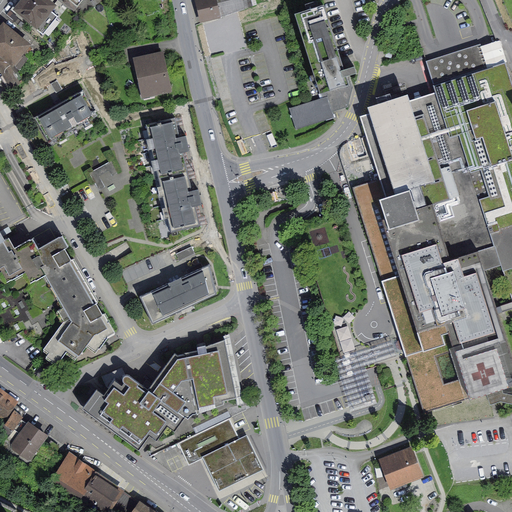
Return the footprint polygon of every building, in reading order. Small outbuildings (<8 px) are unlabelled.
[(45,0),(24,0),(16,9),(37,26),(41,21),(47,26),(55,16),(49,11),(53,6),(45,0)] [(65,0),(64,2),(74,10),(82,0),(65,0)] [(196,0),(202,22),(217,18),(217,17),(221,16),(217,0),(196,0)] [(239,0),(222,0),(225,9),(241,5),(239,0)] [(324,11),(295,21),(323,102),(293,113),(299,131),(338,118),(334,107),(355,100),(324,11)] [(7,23),(0,30),(0,56),(14,69),(34,47),(7,23)] [(402,345),(405,356),(423,413),(511,384),(511,358),(484,270),(501,265),(502,270),(511,266),(511,83),(505,62),(482,70),(474,46),(450,54),(457,78),(433,85),(435,92),(397,104),(402,120),(374,129),(389,175),(352,187),(399,336),(402,345)] [(163,52),(133,58),(142,98),(172,92),(163,52)] [(82,92),(38,117),(52,145),(96,121),(82,92)] [(147,129),(150,142),(179,136),(176,122),(147,129)] [(150,142),(153,155),(182,149),(180,140),(179,136),(150,142)] [(182,149),(184,157),(191,155),(186,138),(180,140),(182,149)] [(110,169),(113,174),(123,169),(111,147),(104,150),(110,160),(91,170),(100,187),(106,184),(100,174),(110,169)] [(153,155),(156,169),(185,162),(184,157),(182,149),(153,155)] [(156,169),(159,182),(188,175),(185,162),(156,169)] [(159,182),(162,195),(191,189),(188,175),(159,182)] [(162,195),(165,208),(194,202),(192,193),(191,189),(162,195)] [(194,202),(196,210),(203,209),(199,192),(192,193),(194,202)] [(165,208),(168,222),(197,215),(196,210),(194,202),(165,208)] [(168,222),(171,235),(200,228),(197,215),(168,222)] [(10,250),(0,256),(0,273),(0,274),(0,275),(9,291),(10,290),(13,296),(12,297),(20,311),(22,310),(24,315),(85,280),(73,258),(70,260),(65,249),(66,248),(59,236),(35,250),(30,240),(10,250)] [(0,337),(2,341),(4,341),(2,338),(3,337),(0,331),(0,289),(23,331),(20,332),(43,349),(46,345),(52,349),(46,356),(57,364),(59,360),(60,361),(69,348),(65,346),(65,347),(51,338),(54,334),(38,322),(30,327),(25,318),(26,318),(24,315),(22,310),(20,311),(12,297),(13,296),(10,290),(9,291),(0,275),(0,274),(0,273),(0,256),(10,250),(7,245),(4,240),(0,242),(0,337)] [(210,264),(140,296),(152,323),(217,294),(210,264)] [(97,302),(85,280),(24,315),(26,318),(25,318),(30,327),(38,322),(54,334),(51,338),(65,347),(65,346),(69,348),(71,350),(70,351),(77,356),(79,355),(88,343),(98,350),(98,348),(100,347),(108,337),(115,333),(103,313),(101,314),(95,304),(97,302)] [(0,289),(0,331),(3,337),(2,338),(4,341),(20,332),(23,331),(0,289)] [(405,356),(399,336),(339,358),(354,413),(377,407),(368,368),(392,360),(397,358),(405,356)] [(184,353),(184,354),(195,408),(199,407),(223,402),(223,400),(237,397),(226,344),(212,347),(211,344),(205,346),(205,345),(197,347),(198,350),(184,353)] [(97,388),(83,408),(139,449),(149,435),(157,440),(167,425),(175,431),(179,426),(178,425),(185,416),(188,417),(199,407),(195,408),(184,354),(177,355),(175,353),(148,389),(128,374),(126,374),(124,375),(123,376),(123,377),(120,376),(110,380),(107,373),(102,376),(106,386),(108,388),(104,394),(97,388)] [(14,402),(0,391),(0,417),(2,418),(14,402)] [(26,413),(15,405),(12,409),(15,411),(6,426),(0,421),(0,432),(8,437),(14,429),(21,419),(26,413)] [(229,418),(178,443),(189,465),(203,458),(221,449),(240,440),(239,438),(229,418)] [(21,419),(14,429),(21,435),(29,424),(21,419)] [(21,435),(11,449),(30,462),(47,437),(29,424),(21,435)] [(239,438),(240,440),(221,449),(203,458),(219,491),(263,469),(247,434),(239,438)] [(45,450),(51,455),(54,451),(48,447),(45,450)] [(409,450),(384,460),(393,485),(395,484),(397,490),(407,486),(405,480),(419,475),(409,450)] [(68,456),(47,488),(75,507),(82,496),(81,495),(95,473),(68,456)] [(120,490),(95,473),(81,495),(82,496),(75,507),(74,508),(80,511),(88,499),(106,511),(120,490)] [(122,493),(109,511),(152,511),(140,503),(139,504),(122,493)]
